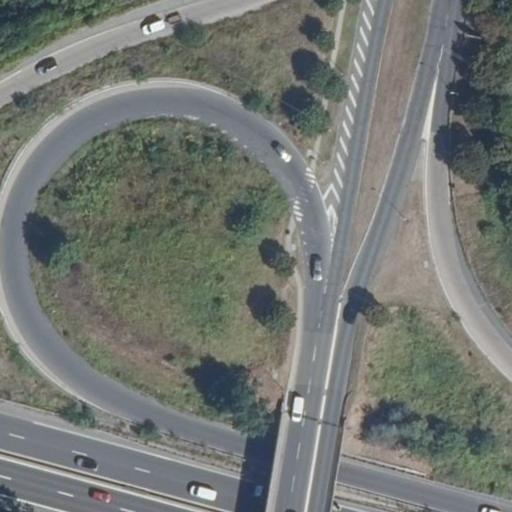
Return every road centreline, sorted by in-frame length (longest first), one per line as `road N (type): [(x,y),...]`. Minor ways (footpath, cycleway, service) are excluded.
road 1 (trunk): [(494,511),(179,425),(69,369),(17,292),(10,234),(17,203),(46,148),(67,129),(145,99),(225,107),(294,169),(319,240),(317,342)]
road 2 (secondary): [(313,511),(350,313),(391,201),(447,0)]
road 3 (trunk): [(511,365),(462,302),(440,228),(452,0)]
road 4 (secondary): [(386,0),(317,342)]
road 5 (trunk): [(280,511),(0,434)]
road 6 (trunk): [(251,0),(107,42),(0,95)]
road 7 (secondary): [(317,342),(288,511)]
road 8 (trunk): [(0,477),(128,511)]
